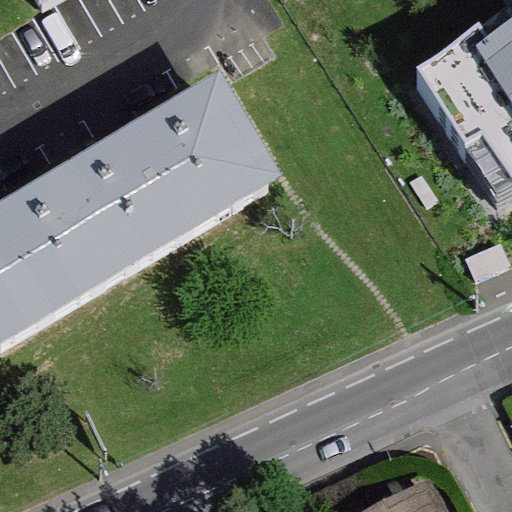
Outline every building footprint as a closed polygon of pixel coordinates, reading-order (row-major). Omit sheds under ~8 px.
[(35,0),(44,14),(66,0),(35,0)] [(475,39),(413,78),(460,153),(477,143),(509,194),(511,192),(511,15),(508,17),(511,23),(511,38),(485,56),(475,39)] [(0,238),(0,365),(281,200),(226,106),(145,153),(0,238)] [(495,244),(462,259),(472,279),(505,264),(495,244)] [(437,511),(431,501),(409,511),(437,511)]
